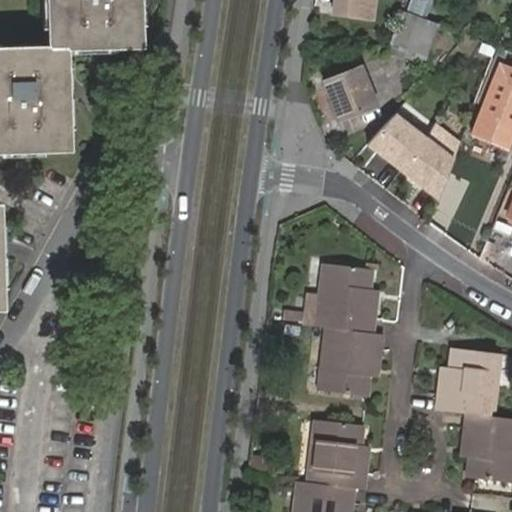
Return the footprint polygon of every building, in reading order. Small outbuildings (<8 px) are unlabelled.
[(35,0),(36,30),(44,30),(43,0),(35,0)] [(43,0),(44,30),(44,50),(60,49),(70,49),(110,48),(136,47),(135,28),(134,0),(43,0)] [(344,0),(343,7),(374,10),(375,0),(344,0)] [(435,0),(408,0),(405,9),(428,19),(435,0)] [(428,19),(405,9),(391,44),(427,58),(441,24),(428,19)] [(0,51),(35,50),(35,42),(0,43),(0,51)] [(110,57),(110,48),(70,49),(70,59),(110,57)] [(509,50),(502,48),(498,59),(505,62),(509,50)] [(60,49),(44,50),(35,50),(0,51),(0,153),(37,153),(62,151),(61,131),(60,69),(60,49)] [(326,82),(342,120),(377,105),(362,67),(326,82)] [(511,70),(503,67),(485,111),(501,117),(507,100),(511,101),(511,70)] [(67,68),(60,69),(61,131),(69,132),(68,111),(68,91),(67,68)] [(456,161),(395,115),(369,144),(441,200),(451,174),(456,161)] [(37,153),(0,153),(0,163),(37,162),(37,153)] [(476,186),(451,174),(442,198),(467,208),(476,186)] [(335,327),(380,333),(384,300),(375,299),(376,289),(379,269),(333,262),(324,325),(335,327)] [(385,290),(376,289),(375,299),(384,300),(385,290)] [(386,367),(390,334),(380,333),(335,327),(326,388),(372,395),(375,374),(377,365),(386,367)] [(472,413),(499,417),(507,354),(460,347),(457,367),(456,375),(448,374),(443,410),(456,411),(472,413)] [(384,376),(386,367),(377,365),(375,374),(384,376)] [(449,365),(448,374),(456,375),(457,367),(449,365)] [(511,482),(511,418),(499,417),(472,413),(467,444),(476,445),(475,455),(472,477),(511,482)] [(358,488),(366,488),(370,456),(360,454),(362,443),(364,426),(319,418),(310,481),(358,488)] [(372,445),(362,443),(360,454),(370,456),(372,445)] [(476,445),(467,444),(466,453),(475,455),(476,445)] [(355,511),(358,488),(310,481),(301,479),(296,511),(355,511)]
